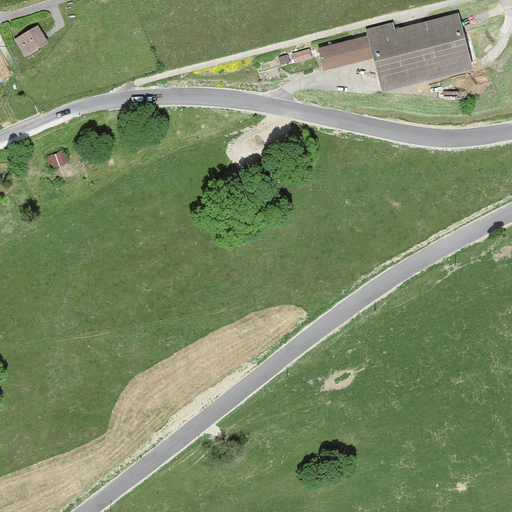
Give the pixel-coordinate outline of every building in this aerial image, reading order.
[(372,60),(379,92),(470,71),(457,17),(393,32),(392,25),(365,31),(367,38),(372,60)] [(39,26),(15,41),(25,58),(49,44),(39,26)] [(367,38),(319,50),(324,71),(372,60),(367,38)] [(295,60),(312,57),(311,47),(293,50),(295,60)] [(66,163),(63,153),(46,158),(49,168),(66,163)]
